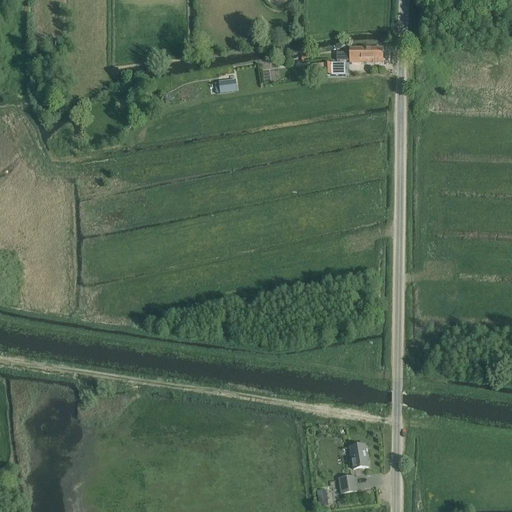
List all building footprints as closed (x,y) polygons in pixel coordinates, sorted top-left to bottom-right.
[(349,62),(373,63),(383,63),(383,49),(373,49),(349,49),(349,50),(346,50),(346,53),(337,52),(337,61),(349,61),(349,62)] [(345,64),(320,65),(320,77),(345,76),(345,64)] [(365,446),(350,448),(354,470),(369,468),(365,446)] [(357,492),(355,477),(339,480),(342,495),(357,492)] [(326,490),(317,491),(320,508),(329,506),(326,490)]
